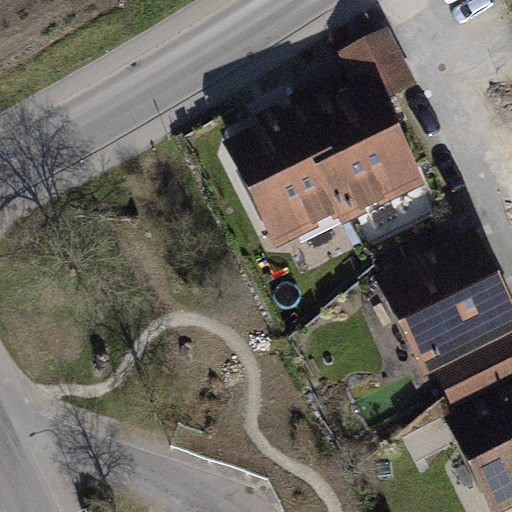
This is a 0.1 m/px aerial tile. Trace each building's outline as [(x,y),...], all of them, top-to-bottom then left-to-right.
[(343,55),(364,96),(369,108),(405,90),(379,37),(343,55)] [(364,96),(303,126),(344,208),(348,216),(408,186),(369,108),(364,96)] [(344,208),(303,126),(300,118),(239,149),(284,238),(344,208)] [(511,325),(471,244),(392,283),(433,365),(454,355),(468,384),(470,383),(483,377),(468,348),(511,326),(511,325)] [(280,326),(302,315),(289,288),(266,299),(280,326)] [(511,326),(468,348),(483,377),(511,362),(511,326)] [(511,362),(483,377),(470,383),(484,412),(511,397),(511,362)] [(448,394),(503,505),(511,500),(511,397),(484,412),(470,383),(468,384),(448,394)]
